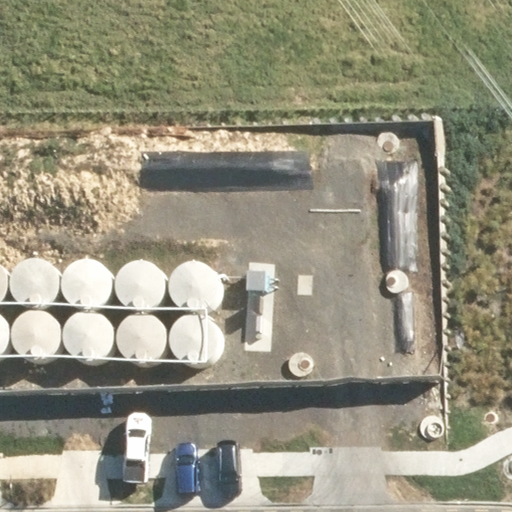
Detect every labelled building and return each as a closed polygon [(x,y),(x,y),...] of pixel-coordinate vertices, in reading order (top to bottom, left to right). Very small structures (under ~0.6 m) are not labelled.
[(48,258),(40,255),(31,255),(22,258),(16,264),(11,271),(9,280),(11,289),(15,296),(21,302),(28,305),(36,306),(44,305),(52,301),(57,295),(60,287),(61,279),(59,271),(55,264),(48,258)] [(100,260),(91,258),(82,258),(74,261),(67,266),(63,274),(61,282),(63,291),(67,299),(73,304),(80,308),(88,309),(96,307),(103,303),(109,297),(112,290),(113,281),(111,274),(106,266),(100,260)] [(153,263),(145,260),(136,260),(128,263),(121,269),(117,277),(115,285),(116,294),(120,302),(126,307),(134,310),(142,311),(150,310),(157,306),(163,300),(166,292),(167,284),(165,276),(160,269),(153,263)] [(210,263),(202,261),(193,261),(185,264),(178,269),(173,277),(172,285),(173,294),(177,302),(183,307),(190,311),(199,312),(207,310),(214,306),(219,300),(222,292),(223,284),(221,276),(217,269),(210,263)] [(0,262),(0,300),(5,295),(8,288),(9,280),(7,272),(2,264),(0,262)] [(49,312),(40,309),(31,309),(23,312),(16,317),(12,325),(10,334),(11,342),(16,350),(22,356),(29,359),(37,360),(45,358),(52,354),(58,348),(61,341),(62,333),(60,325),(55,317),(49,312)] [(100,313),(92,310),(83,310),(75,313),(68,319),(63,326),(62,335),(63,343),(67,351),(73,357),(81,360),(89,361),(97,359),(104,355),(109,349),(113,342),(113,334),(112,326),(107,318),(100,313)] [(154,315),(146,312),(137,312),(129,315),(122,320),(118,328),(116,336),(117,345),(121,353),(127,358),(135,362),(143,363),(151,361),(158,357),(163,351),(167,344),(168,335),(166,327),(161,320),(154,315)] [(0,313),(0,353),(0,354),(6,348),(9,340),(10,332),(8,324),(4,317),(0,313)] [(224,337),(221,328),(216,321),(208,315),(199,313),(190,314),(182,317),(175,323),(171,331),(169,340),(170,349),(174,357),(181,363),(189,367),(198,368),(207,366),(215,362),(220,355),(224,346),(224,337)]
